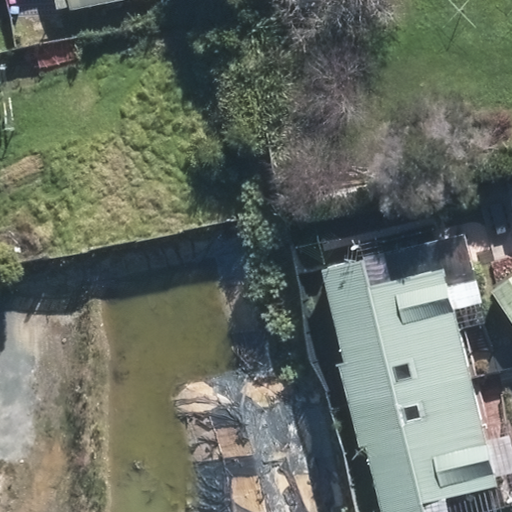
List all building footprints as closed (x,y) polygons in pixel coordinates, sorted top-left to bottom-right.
[(130,0),(72,0),(74,10),(130,0)] [(509,152),(503,124),(458,132),(465,161),(509,152)] [(263,220),(190,235),(218,373),(290,359),(263,220)] [(376,269),(368,243),(325,254),(390,511),(436,511),(430,488),(503,470),(449,251),(376,269)] [(511,263),(489,279),(511,313),(511,263)]
